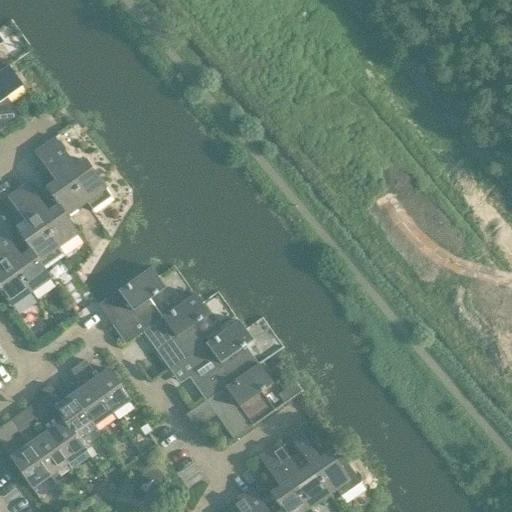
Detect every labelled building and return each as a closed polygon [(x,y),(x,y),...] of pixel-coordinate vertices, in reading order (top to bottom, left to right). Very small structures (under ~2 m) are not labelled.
[(0,129),(19,117),(5,98),(21,86),(7,66),(0,70),(0,129)] [(44,145),(85,203),(91,211),(111,197),(85,160),(75,167),(54,138),(44,145)] [(66,217),(85,203),(44,145),(33,152),(54,182),(44,188),(56,206),(57,205),(65,217),(66,217)] [(27,182),(17,190),(58,248),(78,234),(66,217),(65,217),(57,205),(56,206),(48,212),(27,182)] [(64,257),(58,248),(17,190),(6,197),(27,226),(17,233),(29,250),(30,250),(38,262),(38,261),(45,270),(64,257)] [(50,278),(45,270),(38,261),(38,262),(30,250),(29,250),(20,256),(0,227),(0,249),(30,293),(50,278)] [(30,293),(0,249),(0,292),(10,307),(30,293)] [(161,318),(161,317),(148,299),(164,288),(150,268),(97,305),(125,344),(142,332),(161,318)] [(169,371),(186,359),(186,358),(205,344),(192,326),(208,314),(194,294),(161,317),(161,318),(142,332),(169,371)] [(249,370),(258,364),(245,346),(252,340),(238,320),(205,344),(186,358),(186,359),(200,378),(192,383),(205,401),(212,396),(213,396),(249,370)] [(84,360),(77,365),(111,414),(129,401),(130,401),(107,369),(102,373),(97,366),(91,370),(84,360)] [(212,396),(205,401),(233,440),(274,411),(260,392),(272,384),(258,364),(249,370),(213,396),(212,396)] [(93,426),(111,414),(77,365),(70,370),(77,380),(72,384),(76,391),(71,394),(93,426)] [(295,383),(278,395),(284,403),(301,391),(295,383)] [(52,407),(56,412),(62,420),(63,419),(76,438),(77,438),(93,426),(71,394),(61,402),(49,385),(41,391),(45,396),(52,407)] [(45,411),(52,407),(45,396),(38,401),(45,411)] [(28,408),(21,413),(28,424),(36,418),(28,408)] [(45,432),(67,464),(71,470),(90,457),(77,438),(76,438),(63,419),(62,420),(56,412),(39,425),(44,432),(45,432)] [(11,420),(3,426),(11,436),(18,431),(11,420)] [(308,465),(329,494),(335,490),(340,497),(360,482),(342,456),(335,461),(329,451),(319,458),(298,429),(287,436),(301,456),(308,466),(308,465)] [(49,476),(67,464),(45,432),(44,432),(35,439),(29,431),(21,437),(26,445),(27,444),(49,476)] [(26,445),(21,437),(3,450),(31,489),(49,476),(27,444),(26,445)] [(309,508),(329,494),(308,465),(308,466),(301,456),(292,462),(278,442),(268,450),(309,508)] [(303,511),(309,508),(268,450),(258,457),(278,487),(269,494),(274,501),(281,511),(282,511),(303,511)] [(282,511),(281,511),(274,501),(265,507),(251,487),(241,495),(252,511),(282,511)] [(96,495),(89,499),(97,511),(104,507),(96,495)] [(252,511),(241,495),(230,502),(237,511),(252,511)]
